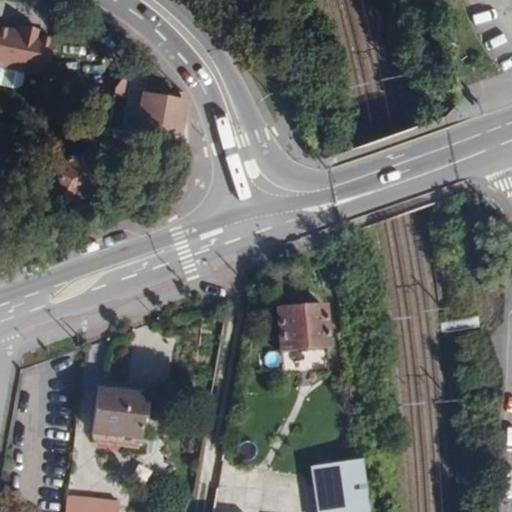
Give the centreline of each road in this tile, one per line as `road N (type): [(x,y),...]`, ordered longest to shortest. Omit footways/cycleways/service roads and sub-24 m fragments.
road 1 (primary): [(0,333),(250,246)]
road 2 (secondary): [(295,195),(220,58),(164,0)]
road 3 (primary): [(500,127),(295,195)]
road 4 (primary): [(313,224),(511,152)]
road 5 (primary): [(181,235),(0,298)]
road 6 (secondary): [(118,0),(184,56),(224,146)]
